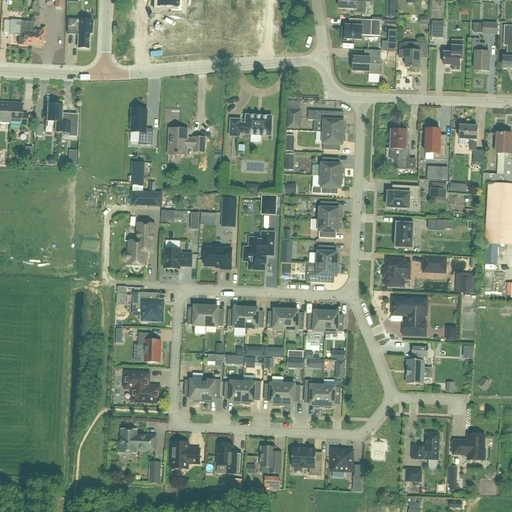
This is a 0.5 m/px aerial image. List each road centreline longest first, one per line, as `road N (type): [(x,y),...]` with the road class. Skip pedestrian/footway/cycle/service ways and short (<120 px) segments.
road 1 (residential): [(391,398),(361,436),(172,426),(178,287)]
road 2 (residential): [(361,97),(351,296)]
road 3 (unclassified): [(322,59),(138,73)]
road 4 (residential): [(178,287),(351,296)]
road 5 (unclassified): [(511,104),(361,97)]
